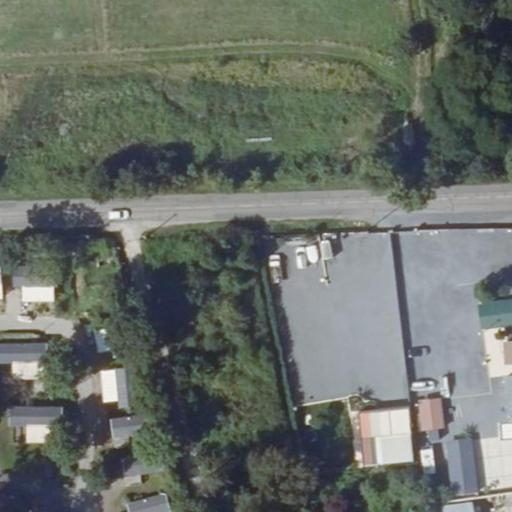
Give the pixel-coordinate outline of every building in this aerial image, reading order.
[(36,295),(35,261),(15,261),(16,295),(36,295)] [(506,309),(484,313),(489,335),(510,330),(506,309)] [(0,361),(43,360),(42,339),(0,340),(0,361)] [(511,370),(509,348),(496,350),(499,372),(511,370)] [(120,368),(121,406),(138,406),(138,367),(120,368)] [(511,380),(511,381),(511,417),(499,418),(499,437),(511,436),(511,380)] [(473,394),(442,397),(446,427),(476,424),(473,394)] [(25,425),(24,440),(52,441),(53,405),(8,404),(8,424),(25,425)] [(355,411),(362,465),(413,458),(405,404),(355,411)] [(442,407),(423,410),(426,428),(445,426),(442,407)] [(110,416),(111,438),(137,436),(136,415),(110,416)] [(449,492),(476,491),(474,440),(447,441),(449,492)] [(120,455),(125,478),(159,470),(154,448),(120,455)] [(127,511),(168,511),(165,493),(126,498),(127,511)] [(436,503),(435,511),(474,511),(474,501),(436,503)]
